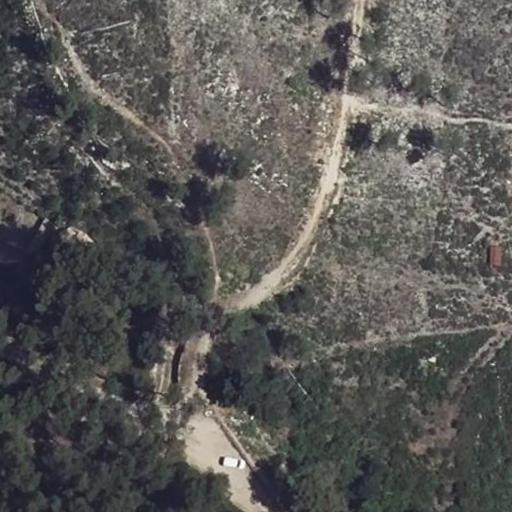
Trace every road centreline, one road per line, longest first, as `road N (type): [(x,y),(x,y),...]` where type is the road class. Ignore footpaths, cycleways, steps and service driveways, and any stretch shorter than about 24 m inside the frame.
road 1 (track): [(199,457),(191,363),(203,324),(259,294),(291,258),(350,91),(354,0)]
road 2 (track): [(292,511),(69,382),(0,352)]
